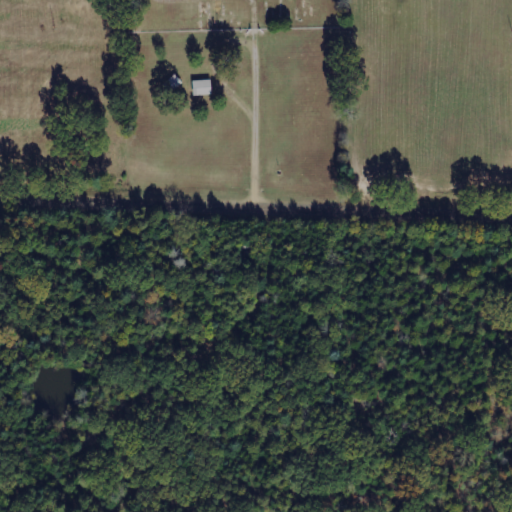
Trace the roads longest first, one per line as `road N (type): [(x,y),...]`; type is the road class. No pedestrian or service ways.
road 1 (residential): [(377,209),(0,198)]
road 2 (residential): [(511,212),(377,209)]
